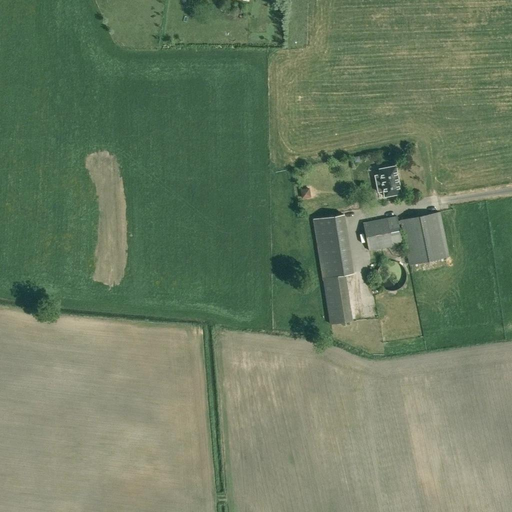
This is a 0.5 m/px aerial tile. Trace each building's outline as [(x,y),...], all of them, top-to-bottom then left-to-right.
[(383,191),(384,197),(401,193),(395,166),(379,169),(380,175),(375,176),(378,192),(383,191)] [(309,188),(300,189),(301,199),(311,197),(309,188)] [(400,220),(409,265),(449,257),(440,211),(400,220)] [(314,219),(323,279),(344,275),(353,274),(344,214),(314,219)] [(397,216),(364,223),(369,251),(403,244),(397,216)] [(396,262),(395,262),(394,262),(393,262),(392,262),(391,262),(390,262),(389,262),(388,262),(387,262),(386,263),(385,263),(384,264),(383,264),(382,265),(381,265),(381,266),(380,267),(379,268),(378,269),(378,270),(378,271),(377,271),(377,272),(377,273),(377,274),(376,274),(376,275),(376,276),(376,277),(376,278),(376,279),(377,280),(377,281),(377,282),(377,283),(378,283),(378,284),(379,285),(379,286),(380,286),(380,287),(381,288),(382,289),(383,289),(383,290),(384,290),(385,290),(385,291),(386,291),(387,291),(388,291),(388,292),(389,292),(390,292),(391,292),(392,292),(393,292),(394,292),(395,291),(396,291),(397,291),(398,290),(399,290),(400,289),(401,289),(401,288),(402,288),(402,287),(403,287),(403,286),(404,286),(404,285),(404,284),(405,284),(405,283),(405,282),(406,282),(406,281),(406,280),(406,279),(406,278),(406,277),(406,276),(406,275),(406,274),(406,273),(406,272),(405,271),(405,270),(404,269),(404,268),(403,268),(403,267),(402,266),(401,266),(401,265),(400,265),(400,264),(399,264),(398,263),(397,263),(396,263),(396,262)] [(344,275),(323,279),(330,325),(352,322),(344,275)] [(389,307),(422,302),(421,292),(376,298),(378,309),(389,307)] [(377,324),(421,317),(420,308),(376,315),(377,324)]
